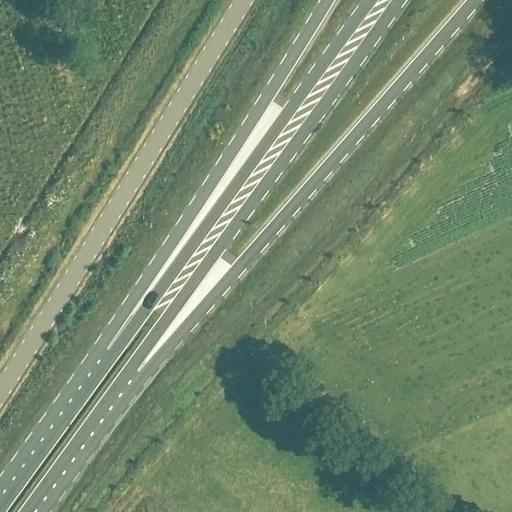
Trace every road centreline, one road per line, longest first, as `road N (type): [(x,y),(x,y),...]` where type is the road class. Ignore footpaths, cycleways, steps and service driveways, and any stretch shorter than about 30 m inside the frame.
road 1 (trunk): [(132,368),(236,271),(476,0)]
road 2 (unclassified): [(243,0),(0,392)]
road 3 (trunk): [(132,368),(398,0)]
road 4 (trunk): [(371,0),(113,354)]
road 5 (trunk): [(327,0),(113,354)]
road 6 (trunk): [(113,354),(0,510)]
road 7 (trunk): [(27,511),(132,368)]
